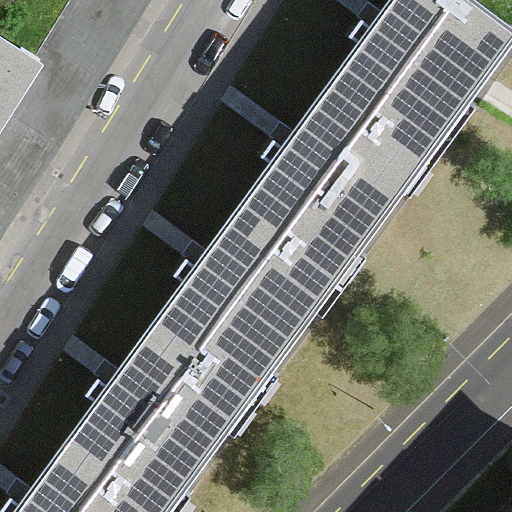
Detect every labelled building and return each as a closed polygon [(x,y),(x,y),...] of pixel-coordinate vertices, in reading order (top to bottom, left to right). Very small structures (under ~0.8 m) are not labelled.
[(68,0),(54,23),(106,55),(140,0),(68,0)] [(363,45),(333,86),(421,151),(444,120),(509,33),(464,0),(396,0),(381,21),(375,29),(361,18),(349,34),(363,45)] [(0,108),(52,140),(106,55),(54,23),(28,64),(0,108)] [(27,60),(0,43),(0,221),(26,181),(52,140),(0,108),(28,64),(26,62),(27,60)] [(275,163),(240,211),(328,275),(421,151),(333,86),(293,140),(287,147),(273,137),(261,153),(275,163)] [(187,281),(151,331),(240,395),(297,318),(328,275),(240,211),(206,258),(200,266),(186,255),(174,272),(187,281)] [(99,401),(67,445),(156,509),(240,395),(151,331),(118,376),(112,385),(98,374),(86,391),(99,401)] [(0,510),(2,511),(153,511),(156,509),(67,445),(30,495),(24,503),(10,492),(0,506),(0,510)]
